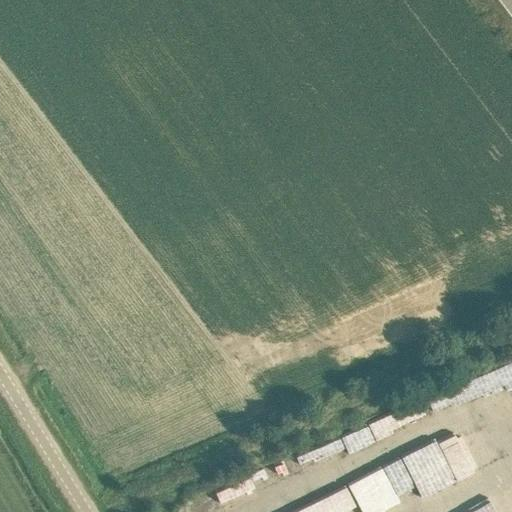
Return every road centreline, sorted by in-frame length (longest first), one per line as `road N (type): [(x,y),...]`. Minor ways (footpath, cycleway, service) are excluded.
road 1 (track): [(104,511),(511,331)]
road 2 (unclassified): [(86,511),(0,369)]
